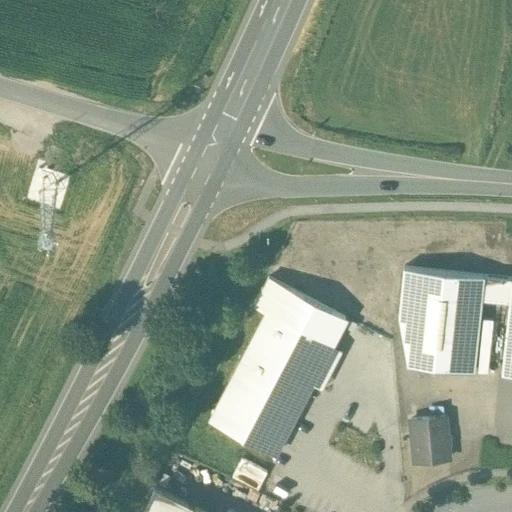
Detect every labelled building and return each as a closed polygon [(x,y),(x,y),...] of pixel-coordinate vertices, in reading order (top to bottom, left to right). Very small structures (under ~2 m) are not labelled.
[(484,274),(404,266),(399,314),(408,363),(474,370),(481,299),(484,274)] [(511,277),(484,274),(481,299),(509,301),(511,277)] [(511,277),(509,301),(502,373),(511,374),(511,277)] [(332,345),(266,311),(266,312),(258,328),(258,327),(257,328),(258,329),(248,346),(247,347),(248,347),(239,364),(238,364),(238,365),(239,365),(230,382),(229,381),(229,382),(229,383),(221,399),(220,399),(219,400),(220,401),(211,417),(210,418),(275,452),(276,451),(275,451),(284,434),(285,433),(284,433),(293,416),(294,417),(294,416),(294,415),(302,399),(303,399),(304,398),(303,398),(312,381),(313,380),(312,380),(322,362),(322,363),(323,362),(322,361),(330,346),(331,346),(332,345)] [(445,416),(410,419),(414,461),(449,457),(445,416)] [(242,455),(232,473),(259,487),(268,468),(242,455)] [(212,511),(155,484),(141,511),(212,511)]
